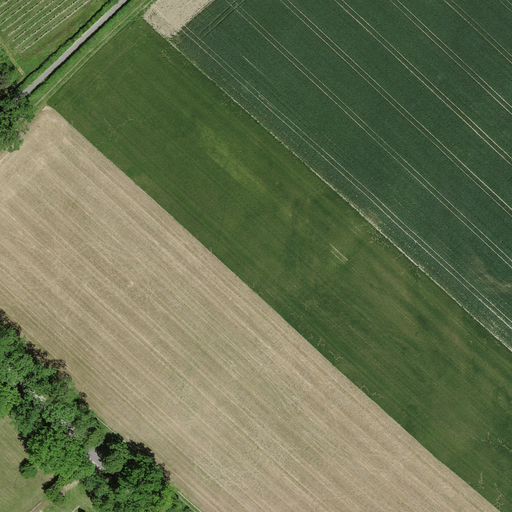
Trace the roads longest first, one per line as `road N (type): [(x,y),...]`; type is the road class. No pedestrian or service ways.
road 1 (unclassified): [(154,511),(0,367)]
road 2 (track): [(0,134),(141,0)]
road 3 (track): [(0,117),(124,0)]
